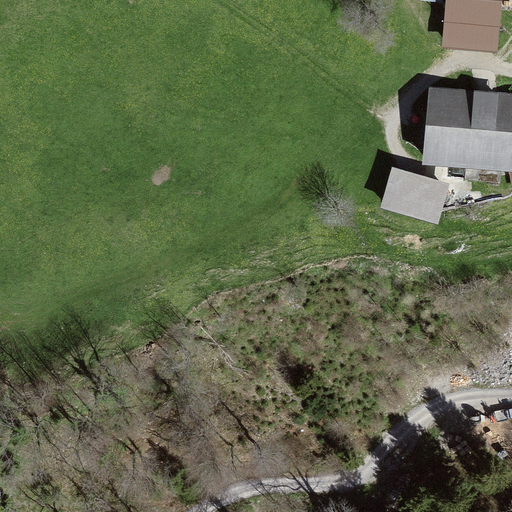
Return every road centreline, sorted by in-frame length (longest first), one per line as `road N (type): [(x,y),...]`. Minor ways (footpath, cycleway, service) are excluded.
road 1 (track): [(0,316),(127,284),(293,205),(413,91),(449,68),(509,71)]
road 2 (track): [(388,121),(215,0)]
